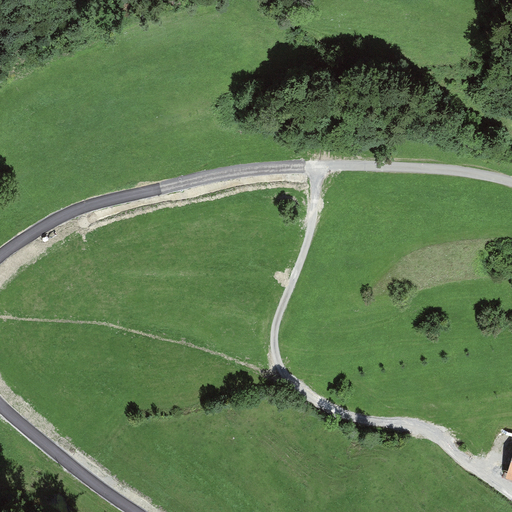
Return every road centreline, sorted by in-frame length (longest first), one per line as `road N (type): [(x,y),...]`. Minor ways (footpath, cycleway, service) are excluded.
road 1 (residential): [(511,498),(430,431),(341,415),(281,372),(276,324),(309,239),(312,168)]
road 2 (unclassified): [(0,258),(96,205),(241,172),(312,168)]
road 3 (unclassified): [(312,168),(511,180)]
road 4 (unclassified): [(131,511),(0,405)]
